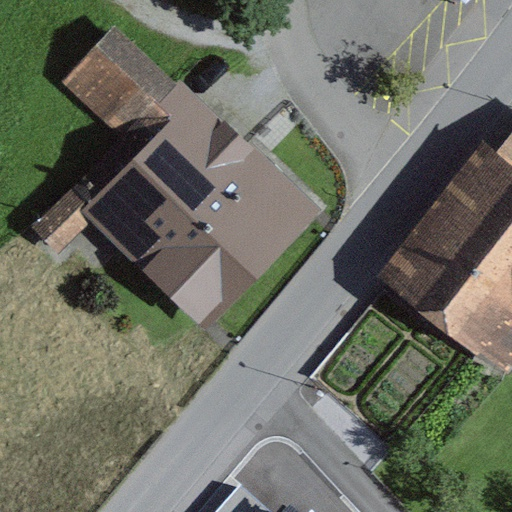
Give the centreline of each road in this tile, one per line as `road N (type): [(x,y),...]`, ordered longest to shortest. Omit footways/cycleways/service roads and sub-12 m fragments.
road 1 (unclassified): [(251,370),(511,48)]
road 2 (track): [(296,0),(305,74),(387,210)]
road 3 (residential): [(251,370),(383,511)]
road 4 (unclassified): [(134,511),(251,370)]
